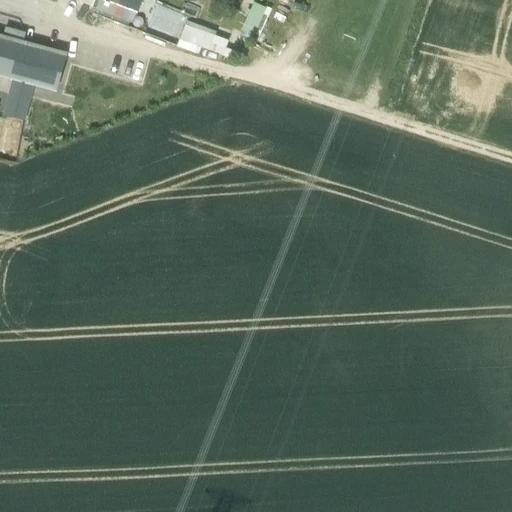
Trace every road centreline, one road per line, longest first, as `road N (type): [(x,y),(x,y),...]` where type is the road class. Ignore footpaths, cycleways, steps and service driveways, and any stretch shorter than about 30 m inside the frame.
road 1 (track): [(239,74),(511,158)]
road 2 (unclassified): [(0,0),(239,74)]
